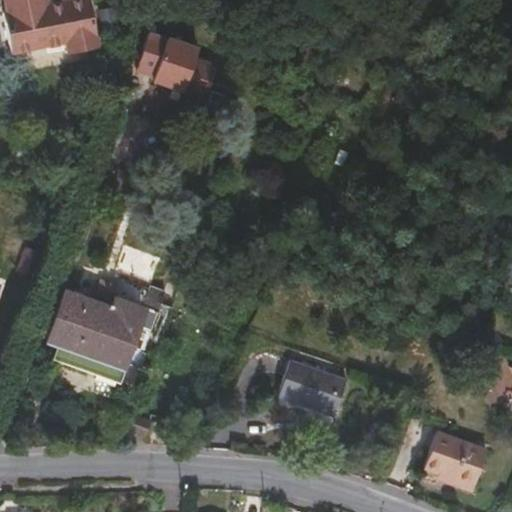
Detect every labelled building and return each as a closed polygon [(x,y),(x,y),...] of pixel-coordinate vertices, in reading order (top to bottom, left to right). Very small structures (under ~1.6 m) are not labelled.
[(90,0),(65,0),(48,4),(47,0),(5,0),(8,13),(5,14),(13,54),(50,46),(61,44),(67,43),(72,42),(74,52),(100,47),(90,0)] [(194,49),(149,33),(136,68),(150,73),(148,78),(167,85),(169,80),(181,84),(179,89),(193,94),(204,93),(213,70),(206,62),(191,57),(194,49)] [(169,80),(167,85),(179,89),(181,84),(169,80)] [(59,343),(55,357),(118,379),(143,307),(116,297),(112,307),(66,291),(49,339),(59,343)] [(307,407),(309,403),(334,412),(344,379),(291,360),(278,396),(307,407)] [(511,404),(511,362),(488,361),(487,404),(511,404)] [(134,414),(129,429),(146,436),(151,420),(134,414)] [(471,490),(485,449),(435,433),(424,467),(451,476),(449,483),(471,490)]
